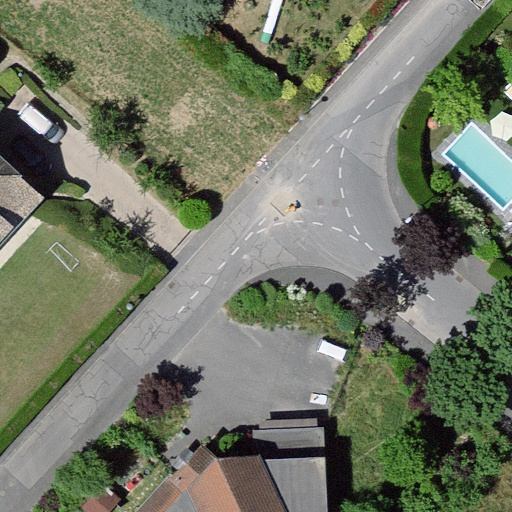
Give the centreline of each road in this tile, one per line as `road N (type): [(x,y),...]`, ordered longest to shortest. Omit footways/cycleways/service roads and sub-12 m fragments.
road 1 (residential): [(0,502),(294,181)]
road 2 (residential): [(294,181),(511,354)]
road 3 (residential): [(294,181),(463,0)]
